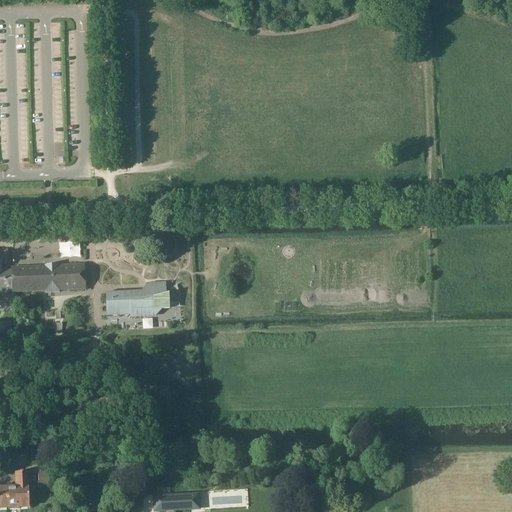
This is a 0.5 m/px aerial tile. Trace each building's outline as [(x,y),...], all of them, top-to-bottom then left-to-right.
[(1,271),(0,261),(0,260),(0,291),(6,291),(6,292),(13,291),(12,270),(1,271)] [(13,292),(88,291),(87,263),(12,265),(12,270),(13,291),(13,292)] [(105,293),(106,317),(112,317),(152,315),(158,308),(167,307),(166,283),(148,284),(141,292),(105,293)] [(13,322),(0,322),(1,335),(13,335),(13,322)] [(117,396),(116,398),(119,400),(125,404),(130,396),(125,393),(120,390),(117,396)] [(26,465),(25,455),(14,455),(14,465),(26,465)] [(51,488),(50,462),(39,463),(40,488),(51,488)] [(0,508),(29,507),(28,473),(15,473),(16,488),(0,488),(0,508)] [(159,498),(154,498),(155,511),(163,511),(175,511),(176,510),(198,509),(198,496),(169,498),(159,498)]
